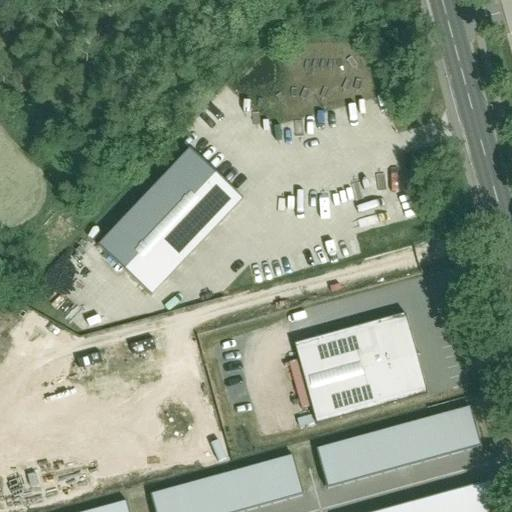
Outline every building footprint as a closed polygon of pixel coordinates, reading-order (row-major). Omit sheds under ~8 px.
[(242,199),(188,148),(99,242),(152,293),(242,199)] [(406,315),(296,346),(318,424),(428,394),(406,315)] [(480,443),(469,405),(318,449),(329,488),(480,443)] [(236,511),(300,494),(289,455),(150,493),(155,511),(236,511)] [(498,511),(490,481),(377,511),(498,511)] [(127,511),(124,502),(87,511),(127,511)]
